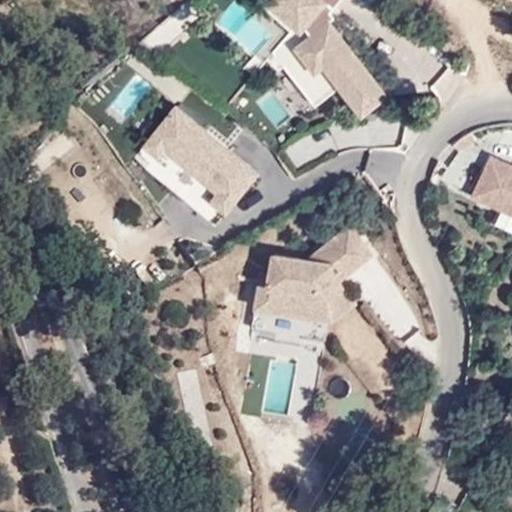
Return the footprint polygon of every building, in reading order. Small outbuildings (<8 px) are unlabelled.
[(263,0),(265,3),(262,5),(291,32),(268,57),(281,70),(285,65),(317,107),(340,87),(363,118),(392,95),(331,19),(335,16),(332,13),(332,11),(334,10),(335,10),(343,0),(263,0)] [(260,173),(175,103),(143,144),(160,158),(163,151),(215,192),(211,200),(226,214),(260,173)] [(280,137),(293,166),(337,147),(325,118),(280,137)] [(511,164),(490,154),(471,192),(511,211),(511,164)] [(335,260),(274,249),(271,272),(261,270),(253,328),(326,342),(329,320),(357,303),(334,277),(336,262),(351,277),(374,255),(350,225),(325,245),(335,260)]
